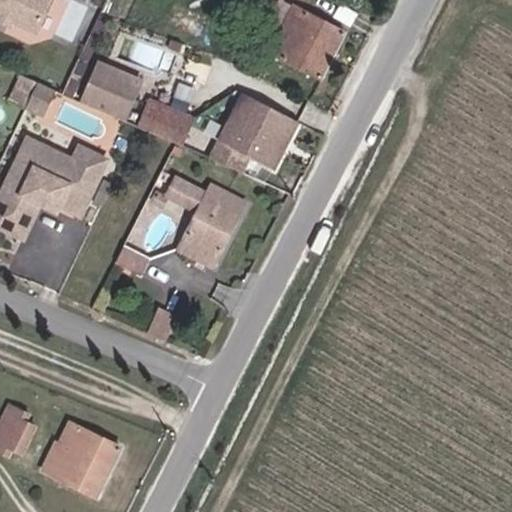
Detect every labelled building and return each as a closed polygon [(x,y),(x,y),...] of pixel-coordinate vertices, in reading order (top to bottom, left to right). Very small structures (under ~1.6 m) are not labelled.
[(45,4),(36,0),(0,0),(0,20),(6,23),(4,27),(28,39),(45,4)] [(264,18),(274,0),(247,0),(248,0),(244,7),(264,18)] [(330,52),(282,27),(258,70),(308,96),(330,52)] [(74,98),(122,119),(141,76),(92,55),(74,98)] [(34,128),(27,124),(35,108),(27,104),(15,129),(30,136),(34,128)] [(34,128),(42,112),(35,108),(27,124),(34,128)] [(196,179),(227,193),(229,188),(230,188),(254,202),(266,178),(278,184),(286,168),(276,157),(290,128),(265,115),(259,129),(244,122),(233,144),(226,141),(208,179),(198,174),(196,179)] [(139,124),(128,149),(155,161),(163,165),(174,139),(139,124)] [(174,139),(163,165),(165,166),(169,167),(180,142),(174,139)] [(87,194),(61,181),(16,159),(0,190),(0,253),(9,258),(31,215),(46,222),(45,225),(66,236),(87,194)] [(253,204),(254,202),(230,188),(229,188),(227,193),(253,204)] [(202,286),(209,274),(233,226),(200,209),(197,216),(164,199),(155,216),(187,233),(169,270),(202,286)] [(115,267),(110,278),(106,287),(133,300),(143,281),(115,267)] [(162,308),(150,335),(167,342),(178,316),(162,308)] [(22,435),(0,424),(0,477),(4,471),(9,475),(23,445),(18,442),(22,435)] [(94,511),(115,471),(64,445),(40,491),(81,511),(94,511)]
